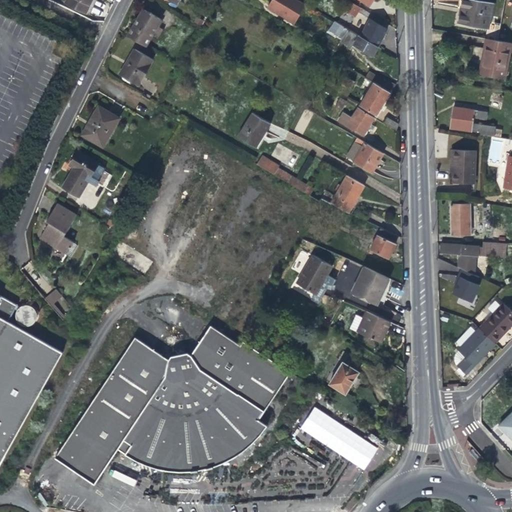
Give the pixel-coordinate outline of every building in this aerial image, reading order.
[(68,0),(66,4),(85,13),(91,0),(68,0)] [(306,4),(298,0),(272,0),(269,5),(286,14),(284,17),(295,23),(301,14),(306,4)] [(492,3),(476,0),(462,0),(461,8),(458,23),(488,29),(492,3)] [(349,1),(344,10),(357,18),(363,9),(349,1)] [(286,14),(269,5),(268,7),(284,17),(286,14)] [(128,36),(147,47),(163,21),(144,10),(138,19),(128,36)] [(370,20),(361,36),(378,45),(382,38),(387,29),(370,20)] [(379,48),(349,30),(334,21),(329,29),(337,34),(374,56),(379,48)] [(511,44),(486,40),(482,60),(479,74),(504,79),(509,53),(511,53),(511,44)] [(127,64),(120,75),(139,86),(155,61),(135,49),(127,64)] [(366,78),(374,82),(391,92),(394,86),(370,71),(366,78)] [(383,106),(391,92),(374,82),(361,105),(378,115),(383,106)] [(347,102),(341,99),(337,106),(343,110),(347,102)] [(471,130),(472,123),(473,110),(454,107),(452,117),(451,128),(471,130)] [(92,121),(84,135),(103,146),(119,119),(99,108),(92,121)] [(364,135),(366,132),(371,124),(374,118),(358,108),(352,118),(344,113),(340,121),(364,135)] [(272,124),(253,113),(239,136),(258,148),(265,138),(272,124)] [(399,125),(399,124),(387,118),(384,124),(396,131),(399,125)] [(480,132),(480,133),(486,134),(494,136),(496,126),(476,123),(473,131),(480,132)] [(383,154),(364,143),(354,162),(372,173),(378,163),(383,154)] [(449,149),(448,158),(451,158),(450,170),(449,180),(471,182),(473,151),(449,149)] [(79,152),(71,166),(74,168),(69,178),(64,187),(79,196),(88,181),(97,186),(99,184),(104,187),(111,175),(105,171),(106,168),(98,164),(79,152)] [(259,164),(305,193),(309,186),(279,168),(281,166),(264,156),(259,164)] [(511,157),(507,156),(503,186),(511,187),(511,157)] [(358,197),(364,186),(347,176),(332,202),(349,213),(358,197)] [(52,449),(136,495),(152,505),(187,441),(193,434),(205,428),(219,430),(227,427),(236,425),(243,425),(251,427),(260,431),(339,478),(373,425),(385,408),(385,402),(384,397),(378,392),(355,378),(353,383),(339,375),(341,371),(305,351),(283,339),(271,359),(227,332),(210,322),(269,217),(209,184),(150,287),(143,285),(52,449)] [(315,189),(309,186),(305,193),(310,196),(315,189)] [(52,213),(47,222),(49,224),(40,239),(67,255),(74,243),(65,237),(78,215),(58,204),(52,213)] [(470,233),(470,204),(451,204),(451,218),(452,234),(470,233)] [(398,236),(381,228),(379,231),(370,250),(389,259),(393,249),(396,244),(395,243),(397,239),(398,236)] [(346,234),(337,253),(342,255),(343,254),(354,259),(362,242),(346,234)] [(311,243),(326,250),(329,244),(314,237),(311,243)] [(478,254),(490,255),(492,243),(482,242),(482,247),(479,246),(478,254)] [(458,253),(457,267),(475,275),(475,259),(476,254),(478,254),(479,246),(441,243),(440,252),(458,253)] [(503,256),(504,243),(492,243),(490,255),(503,256)] [(301,270),(309,254),(300,250),(293,266),(301,270)] [(314,256),(297,283),(316,295),(325,280),(333,267),(314,256)] [(472,290),(475,275),(457,267),(445,262),(444,270),(443,281),(472,290)] [(367,269),(364,267),(351,294),(365,300),(376,306),(383,291),(389,278),(367,269)] [(57,288),(44,299),(64,322),(69,315),(58,303),(65,296),(57,288)] [(18,305),(0,294),(0,461),(61,350),(9,321),(18,305)] [(467,310),(470,299),(451,294),(448,306),(467,310)] [(511,311),(503,303),(480,328),(494,343),(508,328),(511,322),(511,311)] [(17,313),(17,317),(18,320),(20,323),(22,326),(26,327),(29,327),(32,326),(35,324),(37,321),(38,318),(38,314),(37,311),(35,308),(32,307),(28,306),(25,306),(22,307),(19,310),(17,313)] [(391,323),(366,312),(364,318),(356,315),(350,328),(382,342),(387,332),(391,323)] [(494,343),(480,328),(479,328),(458,350),(465,356),(474,365),(483,355),(494,343)] [(466,374),(474,365),(465,356),(457,365),(466,374)] [(507,434),(511,439),(511,414),(499,426),(507,434)] [(473,449),(469,453),(476,461),(480,458),(473,449)]
